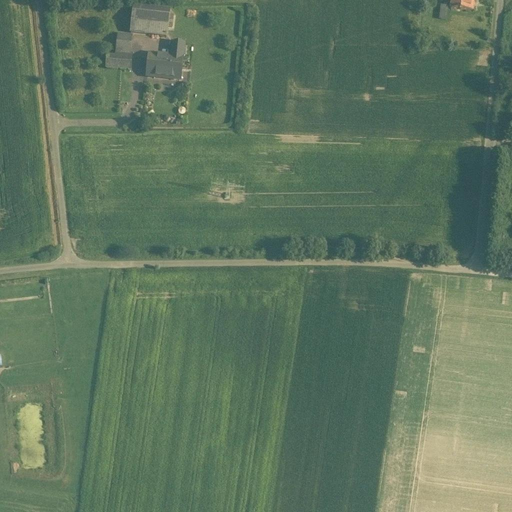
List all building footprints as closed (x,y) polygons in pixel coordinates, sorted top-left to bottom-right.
[(473,0),(451,0),(451,10),(473,12),(473,0)] [(169,17),(133,13),(131,33),(166,37),(169,17)] [(131,37),(118,36),(117,53),(129,54),(131,37)] [(171,58),(149,55),(147,77),(180,81),(184,45),(172,44),(171,58)] [(132,58),(107,56),(105,69),(131,71),(132,58)]
